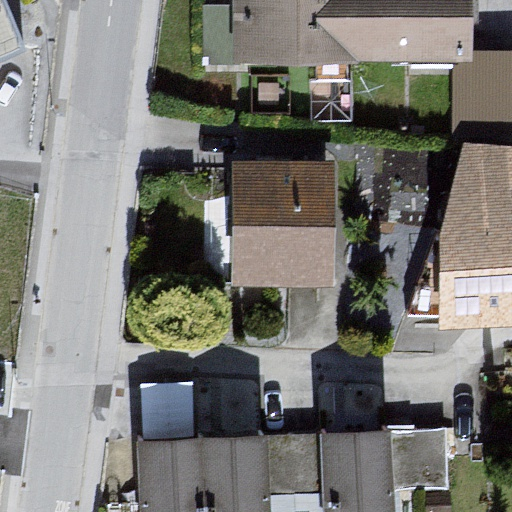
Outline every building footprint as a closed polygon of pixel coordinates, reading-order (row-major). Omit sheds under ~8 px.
[(205,0),(206,45),(229,45),(228,0),(205,0)] [(472,0),(232,0),(233,65),(453,63),(473,62),(473,51),(472,0)] [(511,51),(473,51),(473,62),(453,63),(452,185),(440,238),(439,329),(511,326),(511,51)] [(317,163),(218,161),(218,289),(319,283),(317,163)] [(255,511),(252,434),(126,444),(122,511),(255,511)] [(430,436),(301,436),(304,511),(385,511),(385,494),(437,491),(430,436)]
